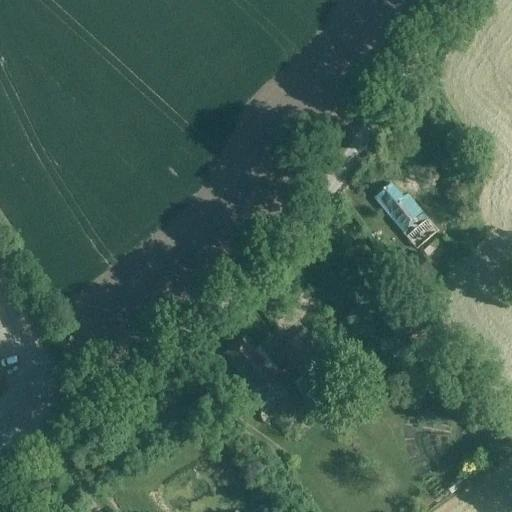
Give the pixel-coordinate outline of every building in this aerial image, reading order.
[(394,184),(377,198),(409,238),(428,221),(408,196),(405,198),(394,184)] [(435,273),(420,255),(398,272),(413,291),(435,273)] [(305,330),(279,351),(314,393),(339,373),(318,347),(318,346),(305,330)] [(242,341),(225,355),(240,373),(238,374),(264,407),(288,387),(268,361),(262,366),(242,341)] [(454,482),(445,488),(451,496),(460,489),(454,482)]
